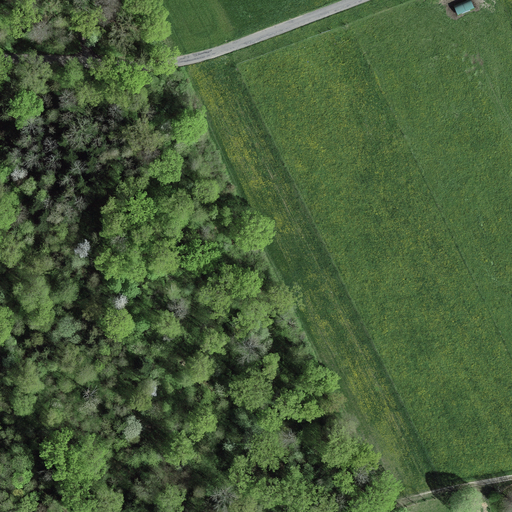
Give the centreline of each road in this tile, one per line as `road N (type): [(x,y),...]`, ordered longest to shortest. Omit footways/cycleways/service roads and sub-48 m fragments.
road 1 (residential): [(0,58),(160,65),(356,0)]
road 2 (track): [(307,511),(511,477)]
